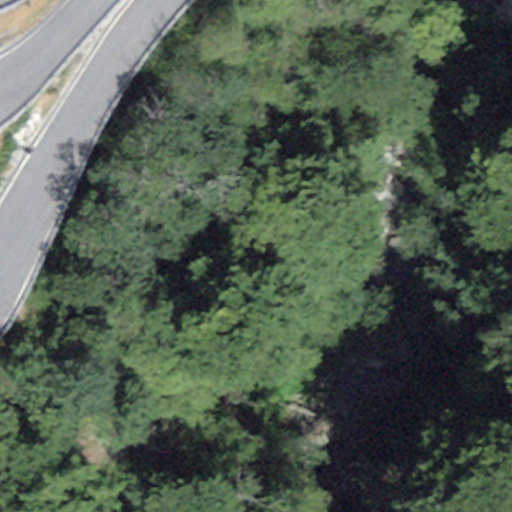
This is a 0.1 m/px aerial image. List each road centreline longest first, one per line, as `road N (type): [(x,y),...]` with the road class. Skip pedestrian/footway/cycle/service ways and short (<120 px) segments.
road 1 (tertiary): [(0,266),(57,153),(161,0)]
road 2 (tertiary): [(95,0),(0,86)]
